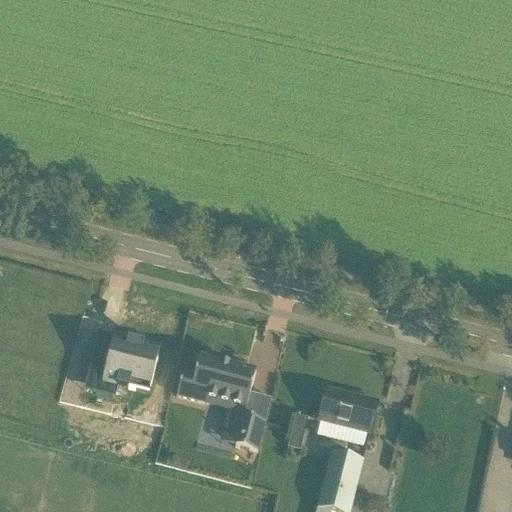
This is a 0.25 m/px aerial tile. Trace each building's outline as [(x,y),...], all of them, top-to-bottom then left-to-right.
[(105,362),(90,358),(85,380),(114,387),(113,389),(126,392),(126,391),(146,396),(157,351),(141,347),(141,346),(127,342),(125,349),(110,345),(105,362)] [(210,403),(248,410),(255,371),(199,360),(195,380),(183,377),(178,400),(209,406),(210,403)] [(348,398),(326,392),(318,424),(369,436),(376,405),(356,400),(356,402),(348,400),(348,398)] [(245,418),(240,447),(262,452),(268,422),(246,418),(245,418)] [(345,433),(343,448),(362,450),(364,435),(345,433)] [(349,511),(362,463),(331,455),(316,511),(349,511)]
